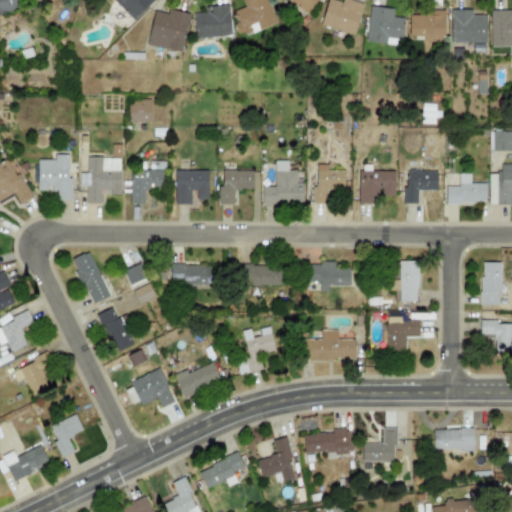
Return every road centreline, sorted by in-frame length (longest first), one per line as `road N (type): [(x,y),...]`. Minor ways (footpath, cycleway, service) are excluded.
road 1 (tertiary): [(20,511),(212,419),(280,397),(511,389)]
road 2 (residential): [(49,238),(511,232)]
road 3 (residential): [(132,458),(34,259),(49,238)]
road 4 (residential): [(451,389),(449,232)]
